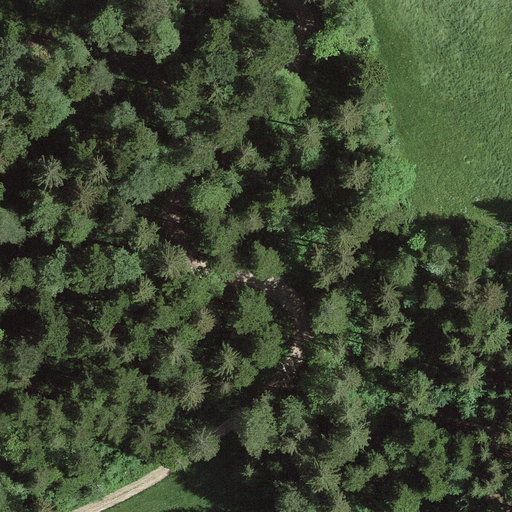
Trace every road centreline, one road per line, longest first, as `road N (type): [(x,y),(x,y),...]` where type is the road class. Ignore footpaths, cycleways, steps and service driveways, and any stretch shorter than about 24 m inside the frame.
road 1 (track): [(288,0),(305,20),(295,66),(169,200),(194,254),(291,303),(304,316),(300,337),(233,428),(88,511)]
road 2 (track): [(134,488),(260,511)]
